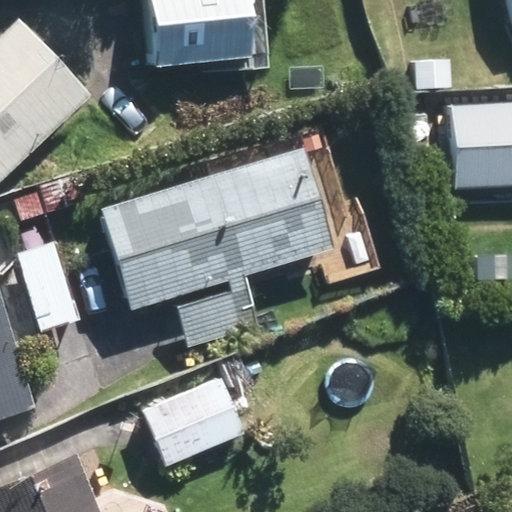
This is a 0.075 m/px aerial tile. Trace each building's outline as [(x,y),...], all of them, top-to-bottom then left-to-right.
[(227,0),(143,0),(150,62),(233,53),(227,0)] [(2,37),(0,38),(0,165),(66,99),(2,37)] [(511,109),(448,111),(450,188),(511,185),(511,109)] [(290,159),(99,213),(126,308),(317,254),(290,159)] [(1,189),(14,226),(88,201),(75,163),(1,189)] [(45,254),(15,263),(35,327),(65,318),(45,254)] [(0,363),(0,413),(14,409),(0,363)] [(214,374),(173,395),(202,450),(242,429),(214,374)] [(104,511),(82,456),(0,489),(0,511),(104,511)]
